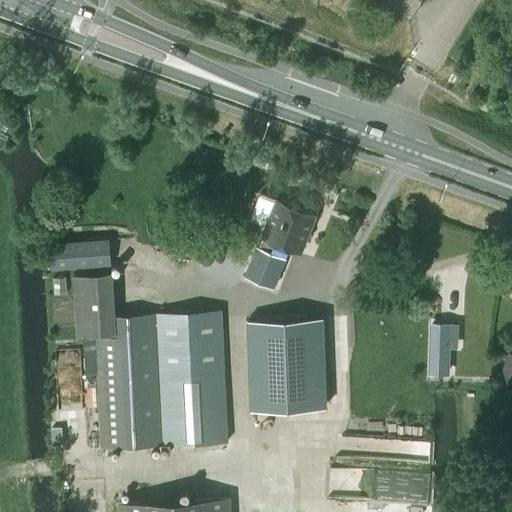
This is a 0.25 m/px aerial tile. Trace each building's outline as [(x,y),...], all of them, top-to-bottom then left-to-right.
[(286,257),(290,246),(301,250),(315,213),(275,198),(261,233),(256,245),(253,244),(240,278),(274,291),(287,257),(286,257)] [(50,267),(111,263),(109,238),(49,242),(50,267)] [(76,333),(116,330),(114,293),(112,269),(72,272),(76,333)] [(101,447),(123,446),(227,440),(220,308),(116,313),(117,334),(83,336),(85,375),(98,374),(101,447)] [(324,314),(247,317),(251,406),(327,403),(324,314)] [(511,386),(511,385),(511,352),(508,350),(496,380),(511,386)] [(121,511),(230,511),(229,496),(121,502),(121,511)]
